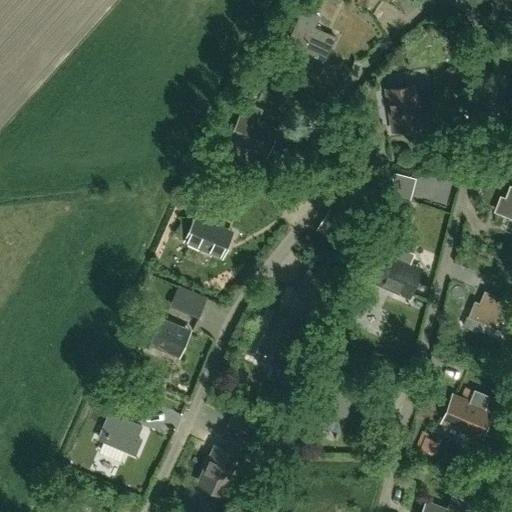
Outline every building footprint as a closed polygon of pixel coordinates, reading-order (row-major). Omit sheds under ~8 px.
[(328,50),(334,36),(327,33),(327,34),(312,27),(316,17),(302,11),(286,47),(322,62),(328,49),(328,50)] [(405,127),(420,125),(415,92),(401,94),(401,88),(386,91),(391,124),(404,122),(405,127)] [(276,130),(271,128),(255,121),(260,110),(245,103),(234,128),(239,130),(234,142),(265,155),(276,130)] [(400,173),(395,190),(414,196),(419,178),(400,173)] [(511,187),(510,187),(505,199),(501,197),(495,211),(511,217),(511,187)] [(335,221),(346,204),(333,196),(322,213),(335,221)] [(221,257),(227,244),(222,242),(227,230),(213,224),(218,214),(201,206),(190,230),(195,232),(190,244),(221,257)] [(413,254),(389,243),(378,268),(383,270),(377,282),(409,296),(414,282),(409,280),(415,268),(408,265),(413,254)] [(179,286),(171,304),(199,316),(207,298),(179,286)] [(511,319),(511,316),(511,303),(485,293),(480,304),(476,302),(470,316),(501,329),(506,317),(511,319)] [(179,339),(184,327),(154,314),(148,327),(152,330),(147,341),(178,355),(184,342),(179,339)] [(281,366),(295,335),(282,330),(285,325),(271,319),(258,350),(270,355),(268,360),(281,366)] [(339,430),(351,397),(346,396),(348,392),(323,382),(314,407),(318,409),(314,421),(339,430)] [(123,383),(117,398),(128,403),(134,388),(123,383)] [(485,423),(491,410),(486,408),(491,395),(475,389),(470,402),(460,397),(454,410),(449,408),(444,421),(480,436),(485,423)] [(135,453),(141,440),(136,438),(141,426),(125,419),(130,408),(115,401),(104,426),(109,428),(104,440),(135,453)] [(498,429),(505,415),(496,410),(489,424),(498,429)] [(438,441),(426,437),(422,448),(433,453),(438,441)] [(225,493),(239,463),(226,457),(229,452),(215,446),(202,477),(214,483),(212,487),(225,493)] [(448,509),(428,501),(423,511),(465,511),(470,502),(453,496),(448,509)]
